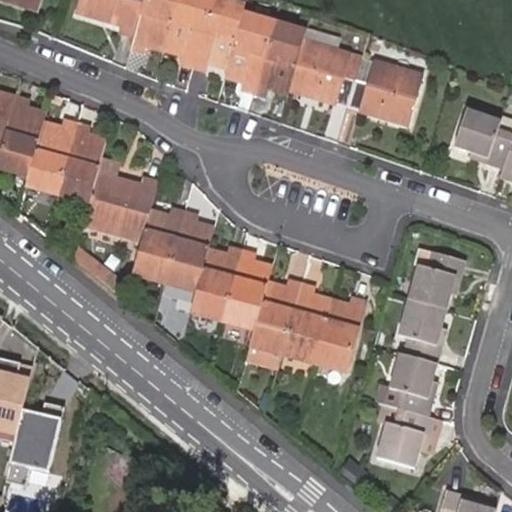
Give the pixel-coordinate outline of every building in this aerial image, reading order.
[(36,0),(0,0),(0,1),(33,12),(36,0)] [(132,42),(144,0),(81,0),(77,17),(120,31),(118,38),(132,42)] [(162,56),(178,0),(144,0),(132,42),(129,54),(143,59),(146,51),(162,56)] [(190,72),(211,1),(207,0),(178,0),(162,56),(178,61),(176,69),(190,72)] [(224,75),(241,19),(243,10),(211,1),(190,72),(205,78),(207,70),(224,75)] [(251,100),(272,28),(241,19),(224,75),(222,82),(240,87),(238,95),(251,100)] [(302,44),(304,37),(272,28),(251,100),(264,104),(267,96),(285,102),(287,93),(302,44)] [(302,44),(333,54),(336,44),(305,34),(304,37),(302,44)] [(355,82),(361,62),(347,58),(333,54),(302,44),(287,93),(347,111),(355,82)] [(420,78),(361,62),(355,82),(347,111),(405,129),(420,78)] [(0,149),(0,150),(13,101),(0,96),(0,149)] [(0,150),(0,173),(25,181),(40,128),(43,117),(24,112),(26,104),(13,101),(0,150)] [(511,137),(511,128),(465,110),(452,148),(468,153),(486,160),(484,166),(500,171),(509,145),(511,137)] [(59,133),(40,128),(25,181),(23,190),(56,199),(76,129),(62,125),(59,133)] [(97,171),(104,146),(87,141),(90,132),(76,129),(56,199),(53,209),(83,217),(86,207),(90,194),(95,180),(97,171)] [(511,146),(509,145),(500,171),(497,178),(511,184),(511,146)] [(486,160),(468,153),(465,159),(484,166),(486,160)] [(95,180),(112,185),(115,176),(97,171),(95,180)] [(148,217),(156,189),(141,185),(139,193),(112,185),(95,180),(90,194),(86,207),(83,217),(79,231),(139,248),(148,217)] [(167,222),(148,217),(139,248),(132,274),(163,284),(182,219),(169,215),(167,222)] [(196,293),(206,257),(212,236),(194,231),(196,222),(182,219),(163,284),(196,293)] [(79,246),(75,260),(116,295),(121,281),(79,246)] [(407,303),(444,313),(449,295),(454,279),(459,281),(464,262),(430,253),(419,249),(415,265),(418,267),(407,303)] [(315,277),(318,257),(290,253),(287,272),(315,277)] [(222,323),(241,258),(225,254),(223,262),(206,257),(196,293),(190,314),(222,323)] [(253,332),(265,291),(269,276),(250,270),(252,261),(241,258),(222,323),(253,332)] [(454,279),(449,295),(454,296),(459,281),(454,279)] [(280,358),(299,290),(287,287),(284,297),(265,291),(253,332),(248,349),(280,358)] [(162,290),(160,303),(184,307),(186,293),(162,290)] [(311,366),(327,310),(309,305),(313,294),(299,290),(280,358),(311,366)] [(401,356),(436,365),(440,349),(434,347),(439,330),(444,313),(407,303),(396,341),(404,343),(401,356)] [(343,315),(327,310),(311,366),(341,376),(361,309),(346,304),(343,315)] [(434,347),(440,349),(445,332),(439,330),(434,347)] [(277,369),(280,358),(248,349),(245,360),(277,369)] [(431,382),(436,365),(401,356),(397,355),(387,390),(396,392),(391,408),(398,410),(425,417),(430,402),(425,401),(431,382)] [(20,361),(0,356),(0,425),(0,426),(0,436),(16,440),(7,480),(27,485),(31,466),(50,470),(64,405),(45,401),(39,427),(20,422),(29,379),(17,376),(20,361)] [(435,384),(431,382),(425,401),(430,402),(435,384)] [(391,408),(396,392),(387,390),(380,387),(375,404),(382,406),(391,408)] [(394,424),(398,410),(391,408),(382,406),(378,420),(385,422),(394,424)] [(427,436),(432,419),(425,417),(398,410),(394,424),(385,422),(374,459),(411,470),(417,451),(421,434),(427,436)] [(432,419),(427,436),(421,434),(417,451),(422,452),(429,455),(439,421),(432,419)] [(346,459),(336,473),(355,485),(364,471),(346,459)] [(492,511),(493,508),(475,504),(458,499),(460,493),(443,488),(436,511),(492,511)] [(458,499),(475,504),(477,497),(460,493),(458,499)] [(387,511),(393,511),(398,505),(390,499),(382,509),(387,511)]
